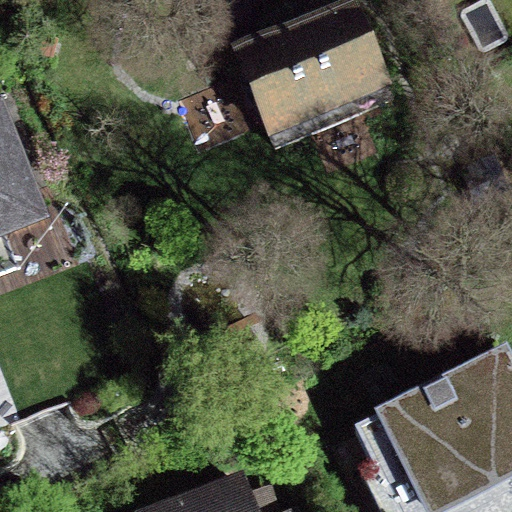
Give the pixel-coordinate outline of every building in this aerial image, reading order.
[(238,62),(275,150),(316,132),(348,119),(390,101),(353,13),(238,62)] [(0,275),(15,270),(1,235),(38,221),(0,120),(0,275)] [(469,177),(461,181),(475,208),(482,204),(486,212),(511,198),(511,194),(493,156),(465,169),(469,177)] [(374,472),(393,511),(493,511),(511,503),(511,374),(505,359),(355,434),(374,472)] [(511,511),(511,503),(493,511),(393,511),(374,472),(360,479),(376,511),(511,511)] [(271,511),(264,493),(245,501),(240,489),(180,511),(271,511)]
